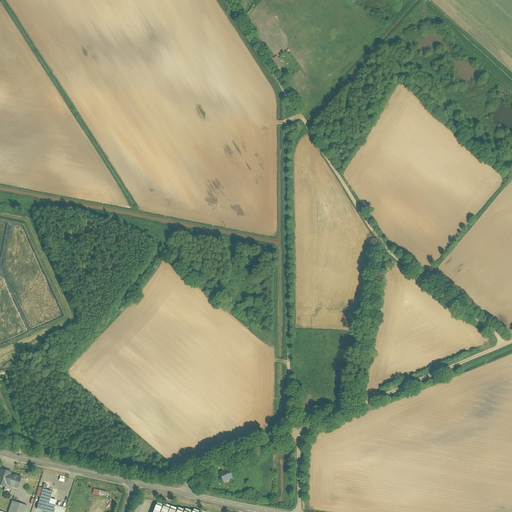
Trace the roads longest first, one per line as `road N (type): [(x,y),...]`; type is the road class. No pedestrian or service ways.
road 1 (track): [(302,433),(289,385),(283,90),(225,0)]
road 2 (track): [(277,123),(301,117),(389,252),(502,345)]
road 3 (unclassified): [(298,511),(302,433),(511,341)]
road 4 (unclassified): [(134,482),(0,451)]
road 5 (unclassified): [(259,509),(134,482)]
road 6 (unknown): [(187,494),(208,468),(291,440)]
